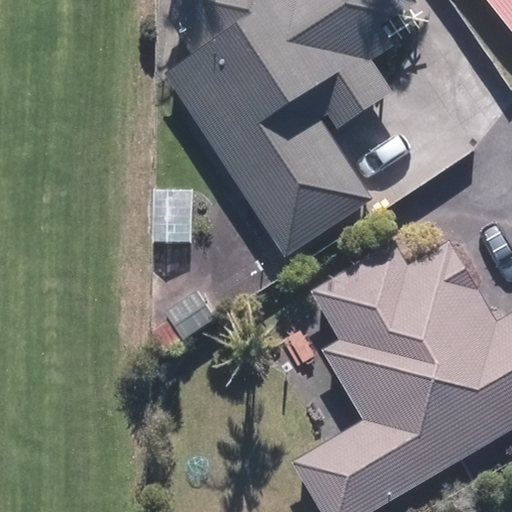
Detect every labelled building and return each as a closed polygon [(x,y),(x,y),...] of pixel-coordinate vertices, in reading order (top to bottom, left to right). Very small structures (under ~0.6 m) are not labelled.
[(170,0),(163,5),(197,57),(171,75),(293,257),(379,200),(335,133),(401,89),(376,52),(403,33),(380,0),(170,0)] [(511,0),(496,0),(511,19),(511,0)] [(198,189),(155,187),(153,242),(196,244),(198,189)] [(405,262),(393,241),(316,286),(344,335),(326,346),(368,418),(299,458),(330,511),(377,511),(511,433),(511,321),(458,230),(405,262)] [(173,319),(157,331),(173,352),(224,314),(202,283),(166,309),(173,319)]
